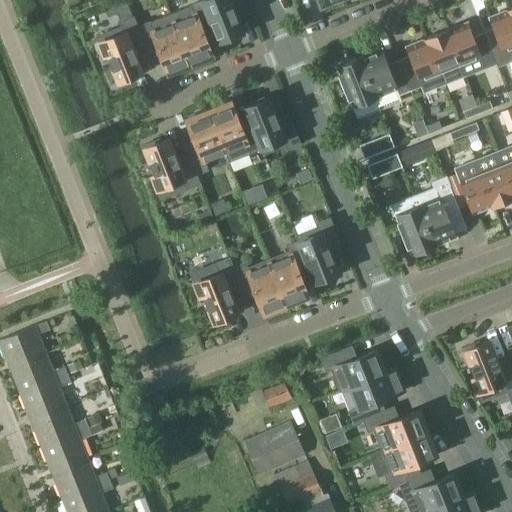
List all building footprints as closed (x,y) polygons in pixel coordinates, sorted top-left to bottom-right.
[(174,23),(190,63),(193,62),(194,65),(210,58),(209,56),(212,55),(201,28),(212,24),(213,23),(203,0),(192,5),(170,13),(174,23)] [(203,0),(213,23),(212,24),(219,40),(222,39),(223,42),(239,35),(238,33),(242,31),(231,5),(243,1),(242,0),(203,0)] [(494,29),(484,33),(498,67),(511,61),(511,14),(509,8),(505,9),(505,10),(489,17),(494,29)] [(149,22),(137,27),(143,41),(142,41),(146,50),(158,46),(168,72),(190,63),(174,23),(170,13),(149,22)] [(143,41),(137,27),(133,17),(121,22),(123,26),(97,36),(104,54),(108,53),(113,66),(110,67),(117,84),(134,77),(133,75),(141,71),(131,45),(142,41),(143,41)] [(451,27),(446,29),(460,64),(461,64),(481,56),(468,22),(451,28),(451,27)] [(460,64),(446,29),(426,37),(445,84),(466,76),(461,64),(460,64)] [(424,92),(445,84),(426,37),(422,38),(422,39),(406,46),(412,62),(402,66),(411,90),(422,86),(424,92)] [(360,57),(380,108),(401,100),(399,95),(411,90),(402,66),(391,71),(381,48),(360,57)] [(381,112),(380,109),(380,108),(360,57),(337,66),(340,73),(338,74),(348,99),(350,99),(357,118),(379,109),(380,112),(381,112)] [(459,100),(463,110),(476,105),(472,95),(459,100)] [(261,147),(262,149),(263,153),(286,144),(287,148),(299,143),(290,119),(278,124),(268,98),(265,99),(264,97),(247,103),(248,106),(245,107),(252,124),(261,147)] [(261,147),(252,124),(241,128),(231,101),(227,103),(226,100),(210,107),(211,109),(209,110),(226,154),(229,161),(262,149),(261,147)] [(479,112),(492,107),(490,100),(476,105),(479,112)] [(466,118),(479,112),(476,105),(463,110),(466,118)] [(511,107),(501,111),(503,119),(511,115),(511,107)] [(186,150),(189,159),(195,174),(207,169),(204,162),(226,154),(209,110),(206,111),(205,109),(189,115),(190,118),(187,119),(197,145),(186,150)] [(428,133),(441,127),(439,120),(425,125),(428,133)] [(463,126),(466,134),(479,129),(476,121),(463,126)] [(452,139),(466,134),(463,126),(449,132),(452,139)] [(389,133),(360,145),(365,158),(394,146),(389,133)] [(195,174),(189,159),(178,164),(168,138),(159,141),(158,139),(141,146),(148,162),(151,161),(156,175),(153,176),(161,198),(199,183),(195,174)] [(431,139),(415,145),(421,160),(437,153),(436,150),(431,139)] [(511,145),(496,152),(511,192),(511,145)] [(511,192),(496,152),(476,160),(494,206),(511,198),(511,192)] [(397,153),(367,165),(373,178),(402,166),(397,153)] [(494,206),(476,160),(455,168),(473,213),(489,207),(494,206)] [(312,178),(308,168),(296,173),(300,183),(312,178)] [(446,176),(432,182),(434,187),(414,196),(433,246),(457,237),(448,214),(459,209),(446,176)] [(433,246),(414,196),(392,204),(398,222),(397,222),(407,247),(408,247),(412,254),(433,246)] [(202,225),(214,220),(209,209),(197,214),(202,225)] [(309,264),(308,264),(314,281),(315,281),(318,280),(319,282),(335,276),(334,273),(337,272),(327,246),(339,241),(329,218),(317,223),(319,226),(296,235),(299,241),(309,264)] [(297,269),(308,264),(309,264),(299,241),(287,245),(290,251),(268,259),(286,304),(288,303),(289,306),(305,299),(305,297),(308,295),(302,280),(297,269)] [(227,286),(238,281),(232,267),(233,267),(229,258),(191,273),(200,295),(203,293),(208,307),(206,308),(213,324),(229,318),(229,316),(228,315),(230,315),(237,312),(227,286)] [(232,267),(238,281),(242,291),(253,286),(264,313),(267,311),(268,314),(284,307),(283,305),(286,304),(268,259),(247,268),(244,262),(233,267),(232,267)] [(0,338),(0,343),(9,366),(45,352),(38,333),(49,329),(46,320),(0,338)] [(479,341),(462,348),(468,365),(471,364),(476,377),(473,378),(482,400),(511,388),(511,367),(510,362),(498,366),(488,340),(480,344),(479,341)] [(344,388),(350,386),(350,385),(385,371),(385,370),(376,349),(349,360),(345,348),(321,358),(326,370),(331,368),(340,390),(344,388)] [(45,352),(9,366),(20,392),(67,373),(64,365),(52,370),(45,352)] [(70,372),(82,367),(79,360),(67,365),(70,372)] [(92,365),(83,368),(85,373),(94,370),(92,365)] [(378,413),(373,402),(400,391),(398,388),(401,387),(394,370),(392,371),(391,368),(385,370),(385,371),(350,385),(350,386),(359,407),(349,411),(354,422),(363,419),(363,418),(378,413)] [(68,374),(20,392),(30,419),(67,405),(59,386),(71,382),(68,374)] [(137,382),(134,374),(127,377),(130,384),(137,382)] [(256,406),(267,401),(270,407),(291,398),(284,382),(262,391),(260,386),(249,391),(256,406)] [(67,405),(30,419),(41,446),(89,427),(85,418),(74,423),(67,405)] [(377,427),(386,448),(427,432),(426,430),(428,429),(422,412),(419,413),(418,410),(392,421),(387,409),(378,413),(363,418),(363,419),(368,431),(377,427)] [(98,413),(87,418),(90,425),(101,421),(98,413)] [(290,421),(244,441),(259,473),(305,453),(290,421)] [(93,425),(89,427),(92,434),(103,430),(100,422),(93,425)] [(41,446),(51,472),(88,458),(80,439),(92,435),(92,434),(89,427),(41,446)] [(325,444),(337,441),(334,429),(321,433),(325,444)] [(386,448),(381,450),(390,472),(385,474),(390,486),(399,482),(414,476),(413,476),(409,465),(436,454),(427,432),(386,448)] [(190,452),(196,464),(208,458),(203,446),(190,452)] [(51,472),(62,498),(109,479),(106,471),(95,476),(88,458),(51,472)] [(335,511),(327,494),(323,496),(307,461),(275,476),(288,507),(304,500),(305,502),(293,507),(295,511),(335,511)] [(114,468),(106,471),(109,479),(117,476),(114,468)] [(118,477),(121,485),(138,478),(135,470),(118,477)] [(463,495),(463,494),(454,473),(427,484),(423,472),(413,476),(414,476),(399,482),(411,511),(420,511),(428,509),(463,495)] [(62,498),(67,511),(102,511),(108,510),(101,492),(113,487),(109,479),(62,498)] [(469,492),(463,494),(463,495),(428,509),(420,511),(476,511),(479,511),(472,494),(470,495),(469,492)] [(364,511),(401,511),(397,499),(364,511)]
